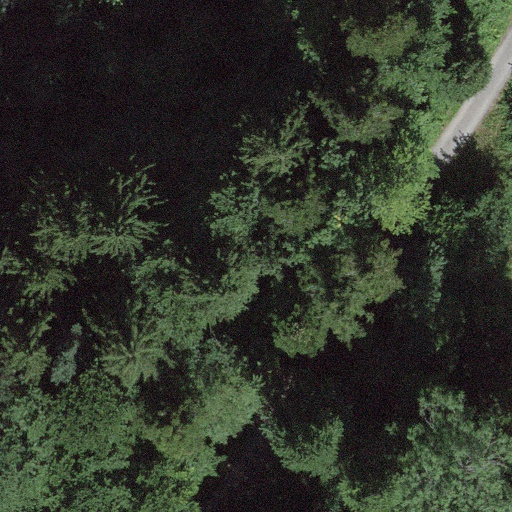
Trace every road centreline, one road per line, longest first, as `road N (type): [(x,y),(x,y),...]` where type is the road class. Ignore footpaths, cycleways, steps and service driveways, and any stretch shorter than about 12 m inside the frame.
road 1 (track): [(511,47),(264,445),(212,511)]
road 2 (motorway): [(118,511),(135,399),(166,309),(217,0)]
road 3 (track): [(160,0),(0,56)]
road 4 (motorway): [(37,511),(0,372)]
